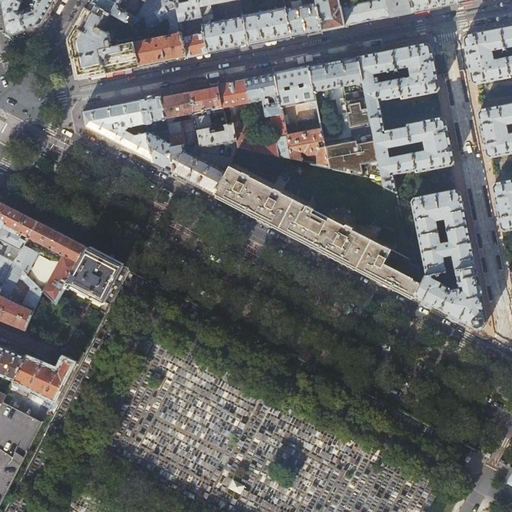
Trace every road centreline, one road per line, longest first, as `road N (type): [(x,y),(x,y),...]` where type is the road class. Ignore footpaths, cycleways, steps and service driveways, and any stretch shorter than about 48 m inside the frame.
road 1 (tertiary): [(0,158),(511,422)]
road 2 (tertiary): [(507,361),(10,105)]
road 3 (residential): [(446,24),(10,105)]
road 4 (residential): [(446,24),(507,361)]
